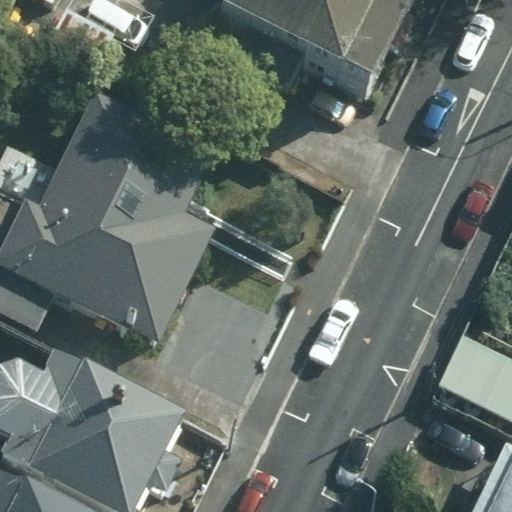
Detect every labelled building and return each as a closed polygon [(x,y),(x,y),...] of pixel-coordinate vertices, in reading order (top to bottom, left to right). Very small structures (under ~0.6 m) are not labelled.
[(27,0),(51,12),(56,0),(27,0)] [(296,72),(361,103),(411,0),(217,0),(205,26),(241,44),(222,83),(278,110),(296,72)] [(163,359),(221,242),(190,227),(222,164),(101,105),(44,219),(32,213),(0,277),(0,325),(40,345),(58,307),(163,359)] [(34,205),(0,186),(0,245),(9,250),(34,205)] [(511,372),(459,346),(435,394),(511,433),(511,372)] [(0,456),(0,470),(77,511),(135,511),(178,425),(48,362),(38,384),(13,372),(0,375),(0,447),(4,450),(0,456)] [(511,511),(511,464),(501,456),(473,511),(511,511)] [(0,511),(60,511),(0,479),(0,511)]
